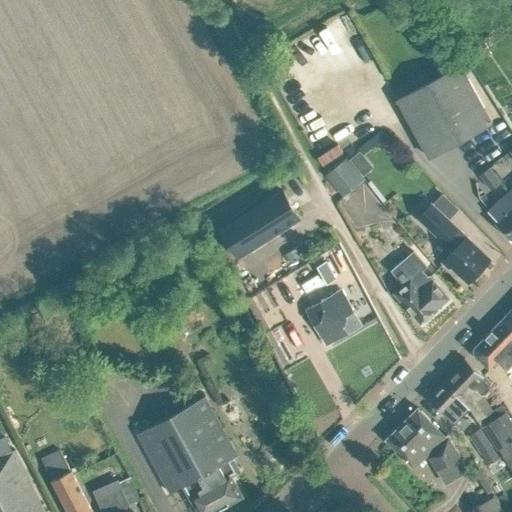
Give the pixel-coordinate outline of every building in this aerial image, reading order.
[(475,64),(493,54),(483,37),(465,48),(475,64)] [(430,156),(493,121),(461,63),(398,98),(430,156)] [(511,123),(509,120),(493,137),(508,150),(511,145),(511,123)] [(364,153),(387,136),(381,130),(359,147),(364,153)] [(345,194),(364,179),(347,157),(328,172),(345,194)] [(491,189),(501,181),(491,167),(480,174),(491,189)] [(238,258),(302,218),(282,188),(219,228),(238,258)] [(511,236),(511,200),(505,194),(489,210),(499,220),(497,222),(511,236)] [(431,202),(417,217),(453,250),(441,262),(448,268),(450,265),(468,283),(491,258),(431,202)] [(427,277),(421,269),(426,266),(413,251),(392,269),(405,284),(395,293),(420,322),(449,297),(430,275),(427,277)] [(313,259),(289,273),(303,299),(328,285),(327,283),(336,278),(326,260),(317,265),(313,259)] [(333,340),(362,324),(342,288),(306,309),(322,338),(333,340)] [(511,307),(501,319),(511,330),(511,307)] [(511,330),(501,319),(474,348),(473,353),(489,368),(495,361),(506,371),(511,364),(511,330)] [(468,405),(469,407),(478,419),(495,408),(483,392),(492,383),(465,357),(442,381),(468,405)] [(461,415),(469,407),(468,405),(442,381),(428,396),(463,429),(469,423),(461,415)] [(239,455),(206,395),(137,432),(170,492),(184,484),(190,494),(189,494),(198,511),(211,511),(243,495),(231,473),(233,471),(227,461),(239,455)] [(446,434),(445,434),(418,406),(385,439),(413,467),(428,453),(437,469),(461,455),(448,433),(447,434),(446,434)] [(482,424),(493,443),(496,449),(498,448),(511,470),(511,418),(506,409),(482,424)] [(499,456),(480,427),(468,434),(488,463),(499,456)] [(13,450),(5,435),(0,437),(0,511),(45,511),(14,449),(13,450)] [(68,511),(92,511),(59,448),(40,457),(68,511)] [(125,511),(123,511),(121,506),(128,503),(121,488),(98,499),(103,511),(107,511),(108,511),(132,511),(132,509),(125,511)] [(496,494),(466,509),(467,511),(504,511),(505,511),(496,494)]
